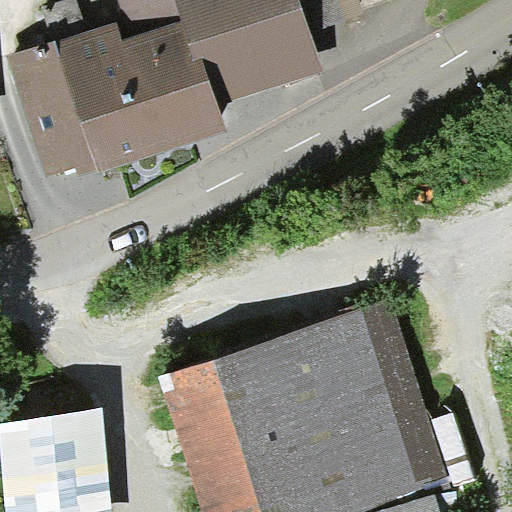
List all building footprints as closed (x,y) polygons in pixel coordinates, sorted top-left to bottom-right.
[(203,66),(218,112),(324,75),(310,37),(297,0),(114,0),(121,19),(176,1),(198,68),(203,66)] [(297,0),(310,37),(367,18),(360,0),(297,0)] [(121,19),(8,58),(49,181),(76,172),(79,180),(96,174),(99,182),(226,136),(218,112),(203,66),(198,68),(176,1),(121,19)] [(398,310),(159,389),(199,511),(401,511),(434,502),(457,492),(398,310)] [(437,511),(434,502),(401,511),(437,511)]
